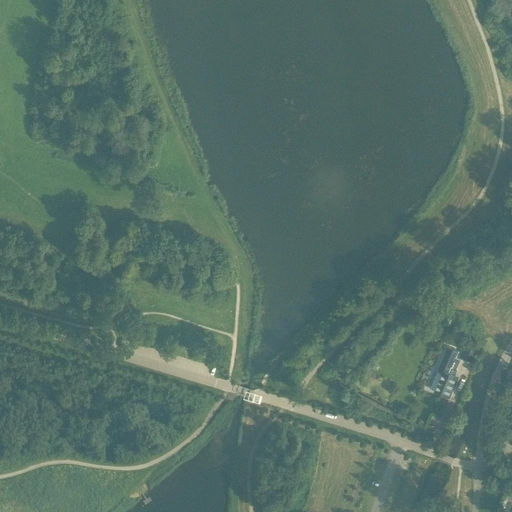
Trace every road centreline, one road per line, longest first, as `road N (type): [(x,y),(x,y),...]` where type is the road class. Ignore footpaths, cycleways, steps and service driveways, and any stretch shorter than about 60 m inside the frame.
road 1 (unknown): [(253,511),(256,447),(272,420),(468,208),(496,163),(503,110),(469,0)]
road 2 (unclassified): [(477,467),(0,320)]
road 3 (unknown): [(0,475),(40,462),(134,468),(161,458),(205,422),(222,384)]
